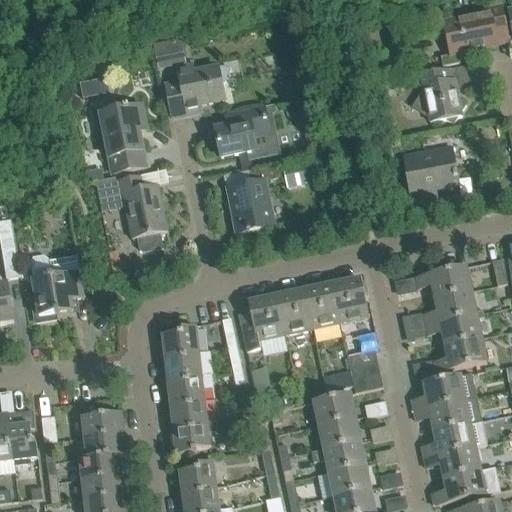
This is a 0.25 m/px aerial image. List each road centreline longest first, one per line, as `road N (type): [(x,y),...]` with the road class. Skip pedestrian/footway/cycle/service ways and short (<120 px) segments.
road 1 (residential): [(424,511),(371,250)]
road 2 (residential): [(213,287),(180,126)]
road 3 (residential): [(213,287),(371,250)]
road 4 (residential): [(157,511),(140,365)]
road 5 (residential): [(371,250),(511,223)]
road 6 (residential): [(0,381),(140,365)]
road 7 (residential): [(140,365),(143,320),(159,305),(213,287)]
